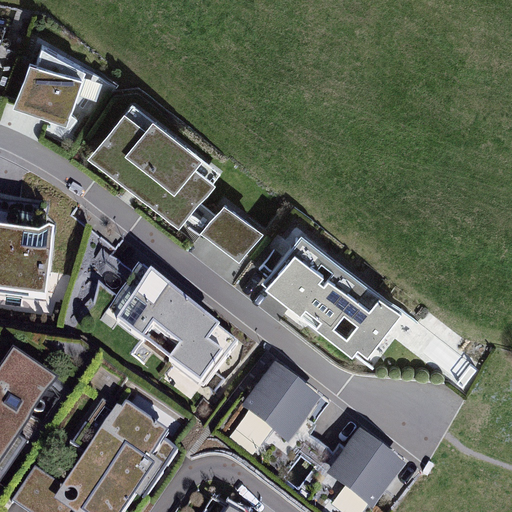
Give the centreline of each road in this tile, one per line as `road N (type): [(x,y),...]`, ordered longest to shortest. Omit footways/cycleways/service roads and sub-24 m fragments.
road 1 (residential): [(0,136),(84,184),(345,387),(413,413)]
road 2 (residential): [(161,511),(205,468),(245,477),(288,511)]
